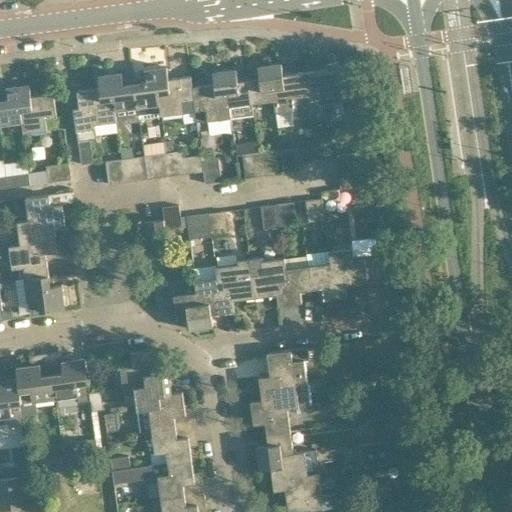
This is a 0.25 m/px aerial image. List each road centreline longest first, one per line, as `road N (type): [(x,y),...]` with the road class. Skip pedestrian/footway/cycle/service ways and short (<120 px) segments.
road 1 (secondary): [(410,0),(454,285),(508,511)]
road 2 (residential): [(0,336),(146,317),(184,340),(201,355),(216,462),(236,511)]
road 3 (tertiary): [(72,17),(195,0)]
